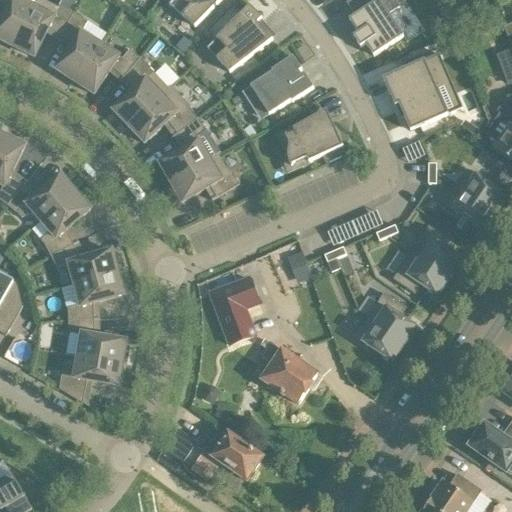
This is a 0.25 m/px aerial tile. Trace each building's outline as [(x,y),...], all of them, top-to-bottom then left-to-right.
[(0,0),(0,5),(8,10),(0,24),(0,42),(13,49),(34,8),(18,0),(0,0)] [(13,49),(34,59),(48,30),(60,37),(57,42),(58,42),(74,15),(59,7),(58,9),(39,0),(38,0),(34,8),(13,49)] [(174,0),(169,7),(195,29),(223,0),(174,0)] [(403,38),(389,16),(400,9),(393,0),(353,0),(346,5),(355,18),(349,22),(356,32),(358,35),(353,39),(357,44),(360,49),(366,46),(374,58),(403,38)] [(230,75),(273,42),(272,41),(277,38),(261,21),(262,21),(249,7),(207,50),(230,75)] [(73,44),(55,72),(75,84),(99,46),(82,34),(88,23),(74,15),(58,42),(59,42),(62,37),(73,44)] [(511,24),(503,28),(508,43),(511,51),(511,53),(511,24)] [(454,37),(443,42),(450,60),(462,56),(454,37)] [(184,55),(192,46),(183,39),(176,48),(184,55)] [(94,96),(111,69),(123,79),(120,83),(120,84),(140,60),(130,52),(122,60),(99,46),(75,84),(94,96)] [(511,53),(511,51),(496,57),(508,87),(511,85),(511,53)] [(273,74),(254,86),(273,115),(292,103),(293,104),(314,91),(304,76),(302,78),(299,74),(302,72),(293,59),(272,73),(273,74)] [(136,90),(113,112),(129,129),(169,90),(150,70),(151,69),(140,60),(120,84),(121,84),(125,80),(136,90)] [(422,64),(381,82),(392,109),(397,107),(408,134),(445,118),(422,64)] [(168,123),(177,135),(172,138),(173,139),(198,121),(183,101),(171,88),(169,90),(129,129),(144,145),(168,123)] [(511,97),(507,98),(496,113),(499,115),(488,132),(485,130),(477,142),(511,165),(511,97)] [(283,133),(299,169),(343,149),(326,113),(283,133)] [(187,149),(159,165),(171,185),(210,162),(210,161),(197,139),(206,132),(198,121),(173,139),(174,140),(178,136),(187,149)] [(465,122),(461,127),(478,139),(482,133),(465,122)] [(251,127),(243,132),(249,140),(256,136),(251,127)] [(0,202),(7,208),(27,183),(26,183),(22,187),(10,178),(25,148),(4,138),(0,146),(0,186),(3,188),(0,194),(0,202)] [(342,158),(338,151),(323,158),(327,165),(342,158)] [(230,175),(219,157),(210,161),(210,162),(171,185),(182,205),(211,188),(217,198),(211,201),(212,203),(239,187),(232,174),(230,175)] [(428,176),(437,176),(437,166),(428,166),(428,176)] [(506,197),(468,171),(456,189),(494,214),(506,197)] [(437,176),(428,176),(428,186),(437,186),(437,176)] [(24,188),(27,184),(27,183),(7,208),(16,215),(17,215),(22,220),(33,214),(41,223),(75,194),(61,177),(36,198),(24,188)] [(494,214),(456,189),(444,206),(482,232),(494,214)] [(51,259),(79,244),(78,243),(73,246),(67,234),(65,233),(90,211),(75,194),(41,223),(49,233),(41,243),(45,247),(51,259)] [(386,231),(389,239),(398,235),(395,227),(386,231)] [(461,263),(444,252),(451,243),(429,228),(411,255),(449,281),(461,263)] [(389,239),(386,231),(376,235),(379,243),(389,239)] [(80,260),(74,248),(79,245),(79,244),(51,259),(56,269),(69,266),(74,286),(118,274),(112,253),(81,261),(80,260)] [(334,253),(337,261),(347,257),(344,249),(334,253)] [(328,265),(337,261),(334,253),(325,257),(328,265)] [(310,280),(308,272),(301,254),(289,259),(298,284),(310,280)] [(449,281),(411,255),(393,282),(415,296),(421,287),(437,298),(449,281)] [(337,261),(328,265),(332,274),(341,270),(337,261)] [(68,322),(100,321),(100,320),(94,321),(93,307),(93,305),(124,297),(118,274),(74,286),(80,307),(68,311),(68,322)] [(0,275),(0,334),(6,338),(22,310),(4,300),(14,284),(0,275)] [(245,311),(259,306),(250,281),(211,296),(230,348),(255,339),(245,311)] [(416,329),(400,318),(406,310),(384,295),(366,321),(404,347),(416,329)] [(95,336),(94,322),(100,322),(100,321),(68,322),(69,335),(81,337),(78,358),(123,365),(127,343),(94,338),(95,336)] [(404,347),(366,321),(354,339),(392,365),(404,347)] [(263,347),(269,351),(264,359),(271,364),(259,381),(299,407),(312,391),(316,393),(325,380),(273,346),(267,342),(263,347)] [(119,388),(123,365),(78,358),(76,370),(63,371),(62,378),(59,392),(82,405),(83,404),(87,383),(119,388)] [(511,381),(502,396),(511,402),(511,381)] [(218,390),(212,388),(206,391),(203,397),(205,402),(212,406),(218,403),(221,397),(218,390)] [(507,472),(511,464),(511,428),(505,438),(486,425),(471,446),(507,472)] [(197,444),(178,431),(165,451),(183,464),(197,444)] [(263,460),(226,436),(218,448),(206,440),(199,451),(247,484),(263,460)] [(0,511),(4,511),(6,511),(32,511),(12,476),(0,483),(0,511)] [(456,476),(449,487),(443,483),(427,507),(433,511),(469,511),(474,506),(473,505),(481,493),(456,476)]
